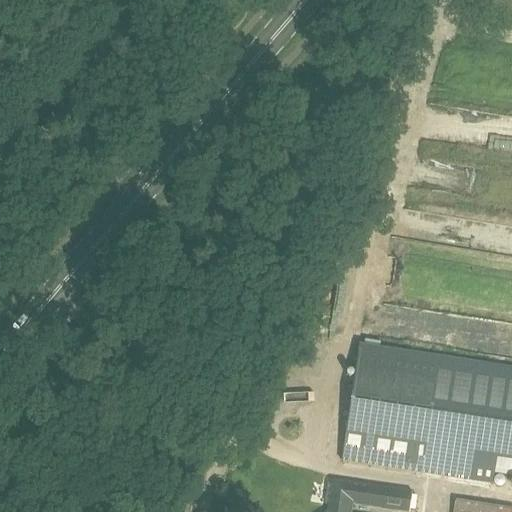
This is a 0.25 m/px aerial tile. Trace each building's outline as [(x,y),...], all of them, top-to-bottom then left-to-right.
[(366,277),(364,261),(350,263),(353,280),(366,277)] [(511,374),(359,351),(342,462),(423,474),(424,464),(511,476),(511,374)] [(351,511),(352,505),(401,511),(409,511),(412,493),(332,482),(327,511),(351,511)] [(412,496),(416,511),(428,509),(424,493),(412,496)] [(511,511),(511,509),(455,500),(453,511),(511,511)]
